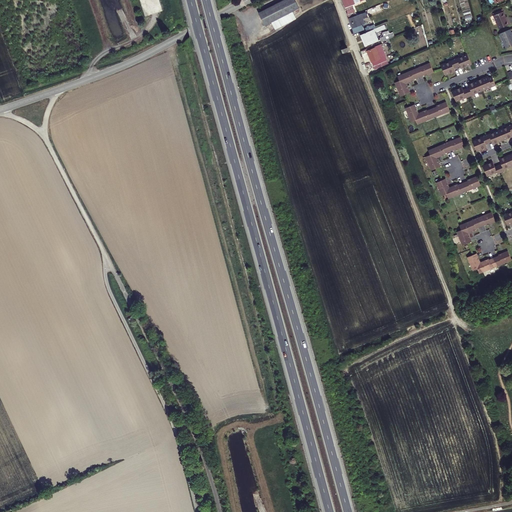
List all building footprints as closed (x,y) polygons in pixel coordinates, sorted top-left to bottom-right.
[(282,5),(288,18),(297,13),(291,0),(282,5)] [(339,0),(345,17),(353,15),(351,10),(354,9),(351,2),(355,0),(339,0)] [(282,5),(263,14),(269,26),(288,18),(282,5)] [(506,22),(502,13),(492,17),(498,31),(509,26),(507,22),(506,22)] [(262,30),(269,26),(263,14),(256,17),(262,30)] [(364,16),(347,22),(353,38),(366,34),(361,20),(365,19),(364,16)] [(329,70),(343,65),(328,22),(313,27),(320,46),(329,43),(332,52),(324,55),(329,70)] [(510,31),(500,36),(506,50),(511,47),(511,39),(511,34),(510,31)] [(373,33),(359,39),(363,50),(374,45),(372,40),(375,38),(373,33)] [(381,45),(388,42),(384,33),(381,35),(383,40),(379,42),(381,45)] [(375,51),(366,55),(374,72),(382,69),(375,51)] [(468,55),(442,66),(445,75),(449,74),(449,75),(455,72),(454,69),(461,67),(462,70),(468,67),(468,66),(472,65),(468,55)] [(397,85),(403,98),(411,95),(409,91),(410,91),(408,87),(407,87),(407,85),(412,83),(412,84),(416,82),(415,82),(425,78),(429,77),(429,76),(435,74),(431,66),(426,68),(426,67),(408,74),(409,75),(400,79),(402,83),(397,85)] [(453,93),(456,103),(496,87),(493,78),(489,79),(489,78),(482,80),(483,81),(475,84),(475,83),(469,86),(470,89),(464,91),(462,89),(456,91),(456,92),(453,93)] [(417,110),(415,107),(408,110),(413,123),(417,122),(419,126),(428,122),(428,123),(445,116),(445,115),(451,113),(447,105),(442,107),(437,108),(438,109),(428,113),(428,112),(424,114),(425,115),(419,117),(419,115),(419,114),(418,110),(417,110)] [(511,126),(473,142),(476,152),(480,150),(480,151),(487,149),(485,146),(492,143),(493,146),(499,143),(506,139),(507,140),(511,138),(511,135),(511,134),(511,126)] [(428,159),(433,173),(441,170),(440,166),(439,162),(438,162),(437,160),(442,158),(442,159),(446,157),(446,156),(455,152),(456,153),(460,152),(460,151),(465,148),(462,141),(456,143),(456,142),(439,149),(439,150),(430,154),(432,158),(428,159)] [(487,167),(483,168),(487,178),(497,174),(497,175),(504,173),(503,171),(511,167),(511,156),(506,159),(505,158),(499,161),(500,164),(494,166),(493,164),(486,166),(487,167)] [(447,185),(446,182),(438,185),(444,198),(448,197),(450,201),(458,197),(459,198),(476,191),(476,190),(481,188),(478,180),(473,183),(472,182),(468,183),(468,184),(459,188),(458,187),(455,189),(455,190),(450,192),(449,190),(450,189),(448,185),(447,185)] [(511,212),(503,216),(507,226),(510,224),(510,225),(511,224),(511,212)] [(458,234),(464,247),(471,244),(470,240),(471,240),(469,236),(468,236),(467,234),(472,232),(473,233),(476,231),(486,226),(486,227),(490,226),(490,225),(495,223),(492,215),(487,217),(486,216),(469,223),(469,224),(460,228),(462,232),(458,234)] [(477,259),(476,256),(468,259),(474,272),(478,270),(480,275),(488,271),(489,272),(506,265),(506,264),(511,262),(508,254),(502,256),(502,255),(498,257),(498,258),(489,262),(488,261),(485,262),(485,263),(480,265),(479,263),(480,263),(478,259),(477,259)]
